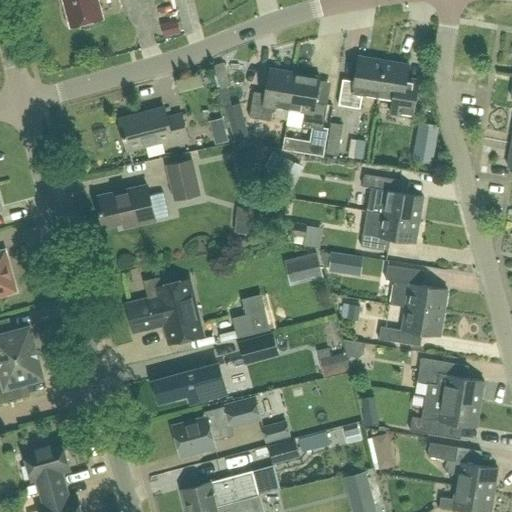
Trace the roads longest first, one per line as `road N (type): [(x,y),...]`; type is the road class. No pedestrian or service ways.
road 1 (residential): [(511,356),(449,130),(455,0)]
road 2 (residential): [(368,0),(288,17),(22,104)]
road 3 (residential): [(98,391),(22,104)]
road 4 (residential): [(130,511),(98,391)]
